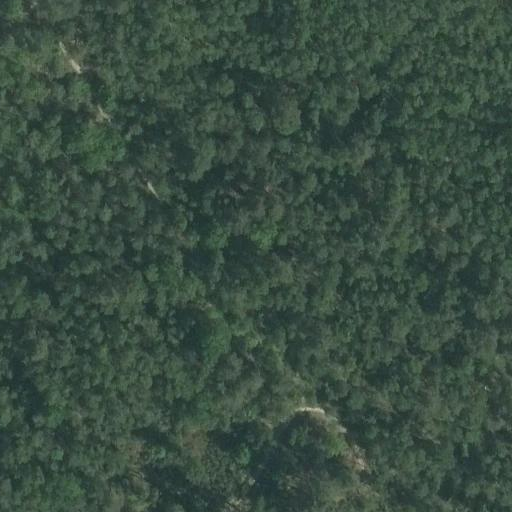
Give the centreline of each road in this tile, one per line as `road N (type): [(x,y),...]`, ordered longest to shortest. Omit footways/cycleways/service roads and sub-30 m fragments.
road 1 (track): [(316,401),(285,354),(209,277),(31,0)]
road 2 (track): [(316,401),(280,426),(224,511)]
road 3 (track): [(398,511),(353,439),(316,401)]
